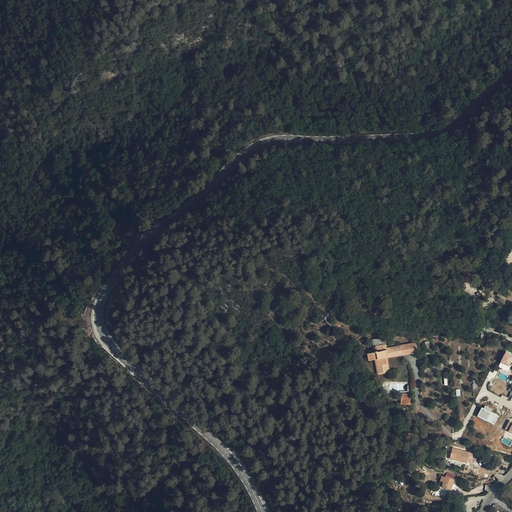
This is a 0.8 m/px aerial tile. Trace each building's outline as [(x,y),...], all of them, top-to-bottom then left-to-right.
[(372,340),(374,346),(386,344),(384,337),(372,340)] [(386,348),(386,344),(374,346),(374,352),(367,353),(368,360),(375,359),(376,358),(379,373),(388,371),(386,357),(387,356),(402,353),(401,346),(387,349),(386,348)] [(416,351),(415,344),(408,345),(409,352),(416,351)] [(408,345),(401,346),(402,353),(409,352),(408,345)] [(511,363),(511,362),(511,354),(504,352),(499,368),(509,371),(511,363)] [(376,358),(375,359),(377,374),(390,372),(387,358),(387,356),(386,357),(388,371),(379,373),(376,358)] [(491,412),(492,409),(483,405),(477,417),(494,425),(498,415),(491,412)] [(469,452),(452,448),(450,458),(467,462),(469,452)] [(418,453),(410,455),(413,463),(421,460),(418,453)] [(441,478),(441,480),(439,485),(442,486),(451,489),(454,479),(455,476),(447,473),(446,476),(445,476),(445,477),(442,476),(441,478)]
